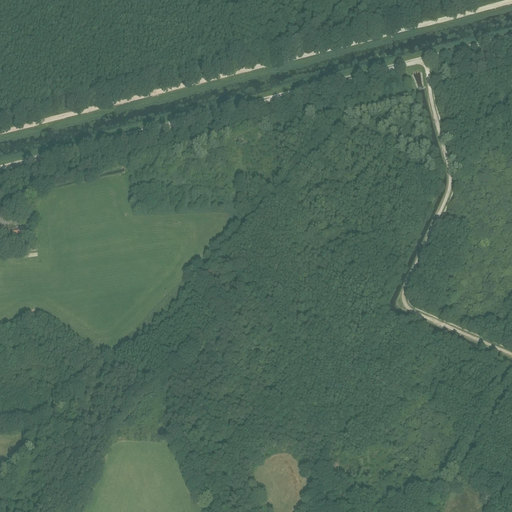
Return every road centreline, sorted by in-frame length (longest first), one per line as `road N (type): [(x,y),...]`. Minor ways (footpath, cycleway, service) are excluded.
road 1 (unclassified): [(0,171),(422,60)]
road 2 (track): [(394,31),(0,133)]
road 3 (track): [(511,355),(399,304),(446,193),(426,60)]
road 4 (track): [(511,0),(394,31)]
